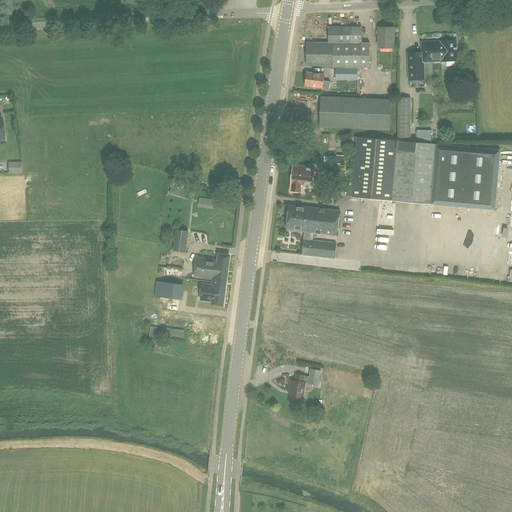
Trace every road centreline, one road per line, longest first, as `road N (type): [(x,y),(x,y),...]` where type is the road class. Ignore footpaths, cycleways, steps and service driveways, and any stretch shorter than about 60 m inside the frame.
road 1 (tertiary): [(221,511),(286,11)]
road 2 (unclassified): [(286,11),(0,28)]
road 3 (unclassified): [(452,0),(286,11)]
